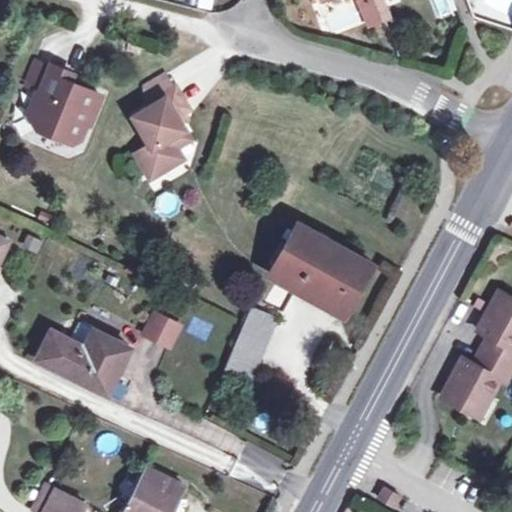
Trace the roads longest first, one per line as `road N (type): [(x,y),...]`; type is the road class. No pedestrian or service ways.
road 1 (primary): [(343,448),(507,134)]
road 2 (residential): [(245,43),(345,64),(507,134)]
road 3 (residential): [(90,0),(245,43)]
road 4 (residential): [(343,448),(456,511)]
